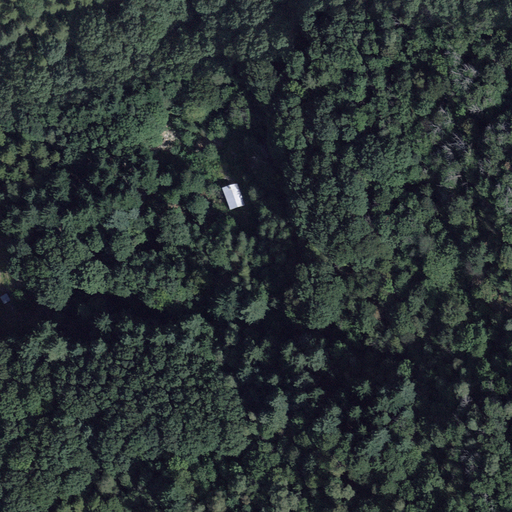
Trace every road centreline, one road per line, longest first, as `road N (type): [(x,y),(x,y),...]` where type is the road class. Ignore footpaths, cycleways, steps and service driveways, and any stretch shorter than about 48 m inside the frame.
road 1 (track): [(51,511),(40,443),(66,406),(58,376),(112,306),(107,287),(62,231),(99,168),(54,150),(45,135),(115,98),(139,54),(133,34),(52,5),(82,10),(148,0)]
road 2 (track): [(204,0),(214,8),(214,26),(201,84),(246,92),(253,110),(247,149),(260,183)]
